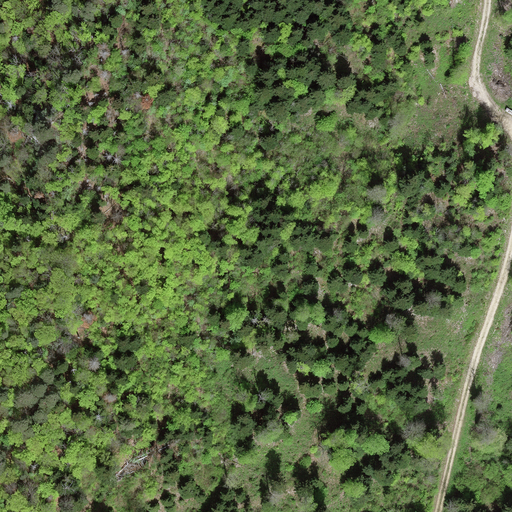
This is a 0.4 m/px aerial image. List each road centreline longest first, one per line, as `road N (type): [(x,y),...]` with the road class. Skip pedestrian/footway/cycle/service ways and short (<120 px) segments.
road 1 (track): [(511,249),(440,511)]
road 2 (track): [(489,0),(478,85),(511,127)]
